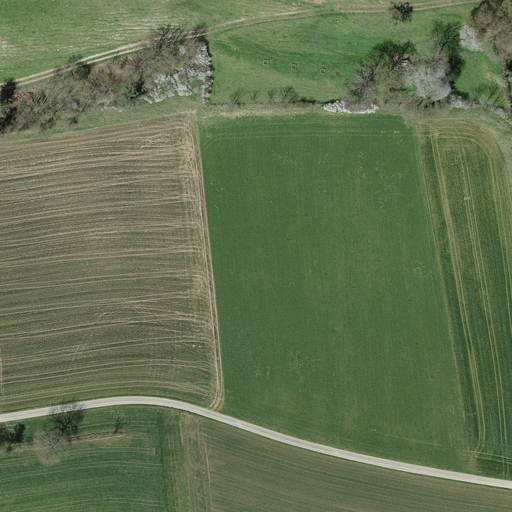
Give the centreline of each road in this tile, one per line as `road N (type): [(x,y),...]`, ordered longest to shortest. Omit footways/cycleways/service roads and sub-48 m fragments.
road 1 (unclassified): [(0,417),(143,398),(340,455),(511,485)]
road 2 (track): [(0,86),(269,17),(469,0)]
